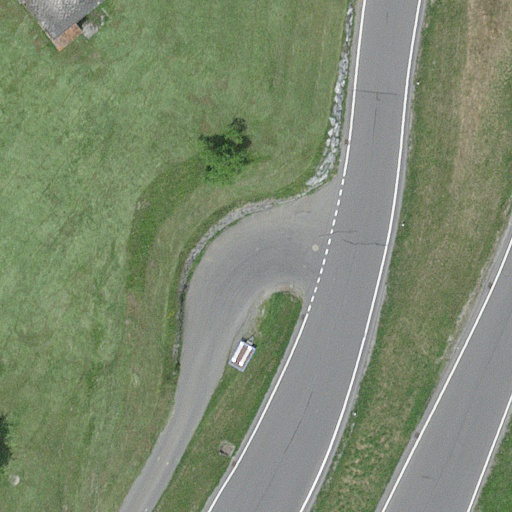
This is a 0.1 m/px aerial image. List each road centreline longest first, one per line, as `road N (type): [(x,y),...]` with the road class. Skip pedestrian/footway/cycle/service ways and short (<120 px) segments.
road 1 (tertiary): [(253,511),(327,354),(358,241),(393,0)]
road 2 (tertiary): [(511,312),(427,511)]
